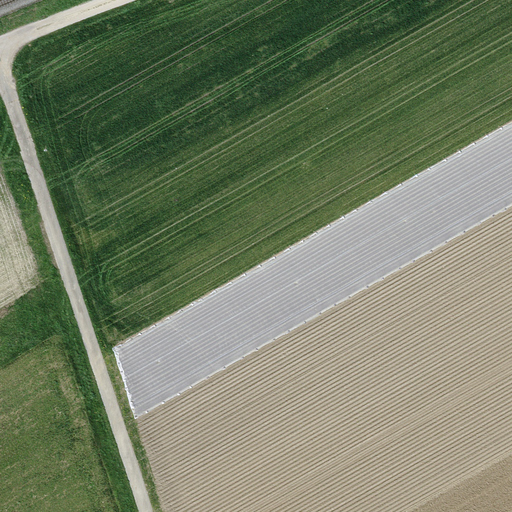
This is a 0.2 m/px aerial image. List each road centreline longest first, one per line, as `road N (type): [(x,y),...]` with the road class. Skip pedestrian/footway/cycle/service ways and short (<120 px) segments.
road 1 (track): [(146,511),(0,70)]
road 2 (track): [(0,50),(132,0)]
